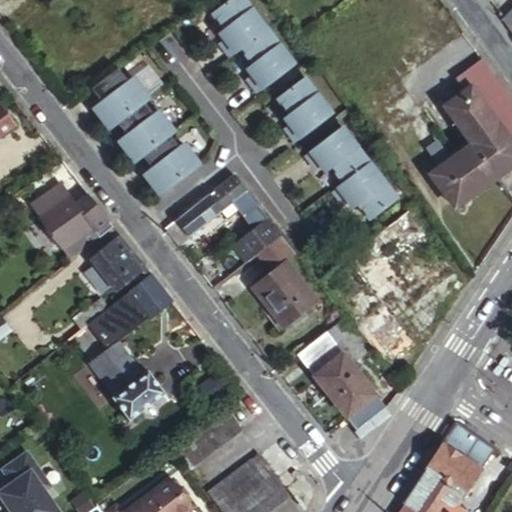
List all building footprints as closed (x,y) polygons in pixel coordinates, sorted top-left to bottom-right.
[(251,0),(227,0),(222,4),(234,20),(232,22),(237,28),(232,32),(242,46),(270,25),(251,0)] [(369,0),(308,45),(324,65),(410,3),(407,0),(369,0)] [(511,12),(503,22),(511,34),(511,12)] [(270,25),(250,41),(262,57),(260,58),(264,64),(259,68),(270,82),(298,61),(270,25)] [(344,93),(353,105),(438,42),(430,31),(344,93)] [(353,105),(360,115),(398,87),(445,52),(438,42),(353,105)] [(114,71),(88,90),(98,103),(103,110),(94,116),(105,130),(114,124),(139,105),(144,101),(134,87),(129,91),(114,71)] [(308,75),(288,91),(300,107),(298,108),(302,114),(300,116),(297,118),(308,132),(336,111),(308,75)] [(360,115),(357,117),(380,148),(421,118),(398,87),(360,115)] [(474,94),(449,113),(477,150),(434,181),(457,212),(496,185),(505,197),(511,191),(511,143),(504,131),(502,132),(474,94)] [(103,110),(98,103),(89,109),(94,116),(103,110)] [(139,105),(114,124),(123,137),(128,144),(120,150),(131,164),(139,158),(165,138),(170,134),(161,123),(157,127),(139,105)] [(0,136),(12,127),(0,111),(0,136)] [(375,162),(347,126),(319,147),(330,161),(333,159),(335,157),(340,163),(342,162),(354,178),(375,162)] [(128,144),(123,137),(115,143),(120,150),(128,144)] [(165,138),(139,158),(149,170),(154,177),(146,183),(157,198),(195,168),(187,157),(182,161),(165,138)] [(402,198),(375,162),(347,183),(358,198),(361,195),(363,194),(367,200),(370,198),(382,214),(402,198)] [(149,170),(140,177),(146,183),(154,177),(149,170)] [(240,198),(243,195),(228,178),(222,183),(162,229),(182,255),(187,252),(181,244),(216,217),(223,227),(233,219),(237,225),(252,213),(240,198)] [(30,206),(69,261),(115,227),(107,217),(93,228),(60,184),(30,206)] [(410,213),(348,261),(384,306),(445,259),(410,213)] [(241,242),(253,258),(254,257),(275,241),(257,216),(249,223),(255,230),(240,241),(241,242)] [(255,230),(249,223),(234,234),(240,241),(255,230)] [(147,269),(120,234),(115,238),(142,273),(147,269)] [(142,273),(115,238),(87,258),(115,294),(142,273)] [(275,241),(254,257),(268,274),(249,289),(282,330),(313,305),(282,263),(292,255),(278,238),(275,241)] [(233,248),(244,265),(253,258),(241,242),(233,248)] [(348,261),(316,285),(343,318),(354,331),(384,306),(348,261)] [(151,274),(88,322),(99,336),(123,318),(132,329),(146,318),(150,322),(174,303),(151,274)] [(387,365),(413,344),(384,309),(358,330),(387,365)] [(354,331),(343,318),(297,355),(355,429),(387,404),(354,361),(368,349),(354,331)] [(166,394),(163,391),(146,369),(139,374),(114,343),(91,360),(116,392),(108,398),(115,408),(107,415),(120,430),(166,394)] [(84,366),(108,398),(116,392),(91,360),(84,366)] [(222,409),(174,448),(191,468),(239,429),(222,409)] [(477,471),(491,450),(458,427),(443,448),(477,471)] [(443,448),(398,511),(460,511),(454,508),(479,473),(477,471),(443,448)] [(258,453),(209,492),(224,511),(262,511),(288,491),(258,453)] [(54,511),(40,491),(47,486),(26,455),(1,472),(9,484),(0,490),(0,502),(7,511),(54,511)] [(187,511),(189,511),(169,485),(134,511),(187,511)]
